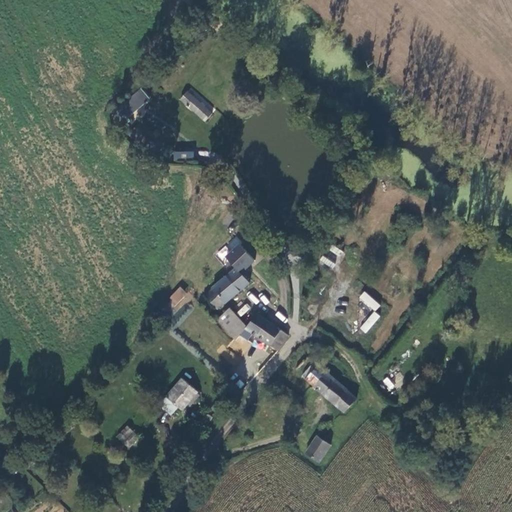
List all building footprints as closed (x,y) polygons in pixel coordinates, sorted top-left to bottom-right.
[(118,106),(120,108),(124,113),(143,97),(137,89),(118,106)] [(205,121),(211,113),(189,92),(182,100),(205,121)] [(124,113),(120,108),(113,113),(123,125),(130,120),(124,113)] [(173,151),(173,159),(193,159),(194,151),(173,151)] [(255,243),(241,228),(229,239),(243,254),(255,243)] [(219,309),(250,283),(236,268),(206,294),(219,309)] [(164,301),(175,313),(191,297),(180,286),(164,301)] [(358,298),(375,311),(380,304),(364,291),(358,298)] [(256,305),(260,300),(250,292),(246,296),(256,305)] [(257,314),(248,301),(234,310),(243,323),(257,314)] [(231,309),(215,322),(235,342),(247,328),(231,309)] [(367,334),(380,315),(373,310),(360,329),(367,334)] [(256,335),(277,351),(289,336),(259,314),(247,328),(235,342),(234,343),(245,351),(256,335)] [(297,369),(315,385),(327,371),(309,356),(297,369)] [(358,398),(327,371),(315,385),(345,413),(358,398)] [(199,391),(183,377),(167,396),(182,409),(199,391)] [(388,391),(394,388),(389,377),(382,380),(388,391)] [(129,450),(141,438),(128,424),(116,436),(129,450)] [(331,445),(318,435),(306,452),(320,462),(331,445)]
